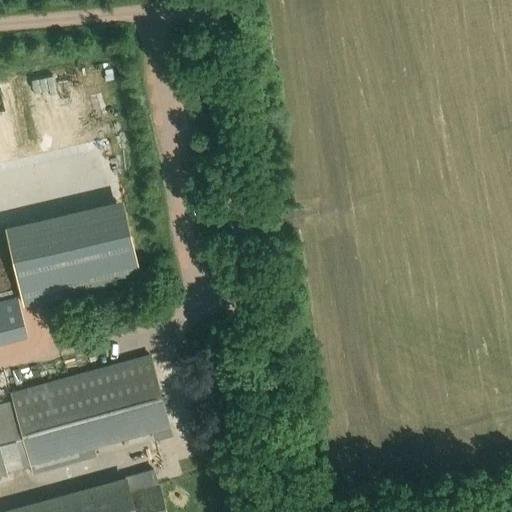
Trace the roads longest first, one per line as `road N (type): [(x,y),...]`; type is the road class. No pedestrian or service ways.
road 1 (unclassified): [(284,511),(212,0)]
road 2 (track): [(212,0),(0,28)]
road 3 (track): [(0,367),(163,321)]
